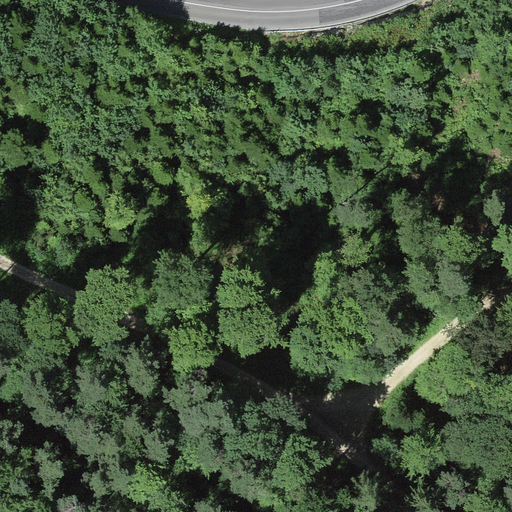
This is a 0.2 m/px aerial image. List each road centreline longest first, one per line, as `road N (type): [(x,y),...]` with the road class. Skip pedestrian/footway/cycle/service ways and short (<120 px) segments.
road 1 (track): [(431,511),(317,415),(0,256)]
road 2 (track): [(511,287),(317,415)]
road 3 (tertiary): [(160,0),(269,14),(363,0)]
